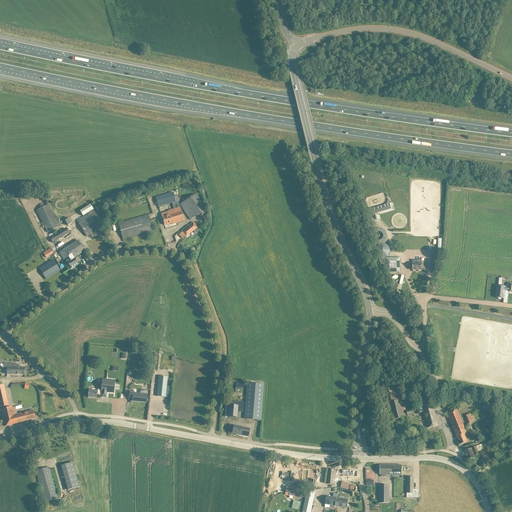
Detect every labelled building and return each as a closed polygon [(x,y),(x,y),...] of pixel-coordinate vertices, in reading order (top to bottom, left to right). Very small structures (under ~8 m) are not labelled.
[(173,191),(155,197),(158,206),(176,201),(173,191)] [(180,203),(190,219),(205,210),(195,194),(180,203)] [(36,210),(47,232),(58,226),(47,204),(36,210)] [(80,211),(83,216),(93,209),(90,204),(80,211)] [(166,213),(161,214),(164,225),(172,223),(172,224),(177,223),(183,221),(179,207),(173,209),(168,211),(168,212),(169,215),(167,216),(166,213)] [(77,220),(84,232),(86,237),(103,226),(93,210),(77,220)] [(118,223),(121,234),(123,239),(153,231),(148,215),(118,223)] [(194,223),(180,234),(184,238),(197,227),(194,223)] [(49,238),(52,243),(68,233),(65,228),(49,238)] [(59,252),(64,260),(66,264),(68,263),(71,269),(78,264),(74,257),(85,251),(78,240),(59,252)] [(46,257),(52,253),(49,249),(43,253),(46,257)] [(385,258),(379,258),(380,264),(385,264),(386,273),(400,272),(400,258),(385,258)] [(39,269),(43,275),(46,279),(60,271),(53,260),(39,269)] [(421,263),(421,260),(412,260),(412,263),(411,263),(410,264),(410,265),(411,266),(411,267),(412,267),(412,270),(421,270),(421,263)] [(497,286),(496,298),(498,298),(499,299),(501,299),(501,298),(504,299),(505,291),(508,291),(508,292),(511,292),(511,283),(509,284),(508,288),(505,287),(497,286)] [(3,368),(4,368),(4,373),(7,373),(7,374),(24,375),(24,371),(25,371),(24,371),(24,367),(19,367),(19,365),(13,364),(14,363),(4,363),(3,368)] [(159,376),(157,396),(165,397),(167,377),(159,376)] [(101,392),(97,391),(93,391),(88,390),(88,398),(97,398),(97,395),(101,395),(101,397),(106,398),(107,392),(114,393),(115,381),(102,379),(101,389),(101,392)] [(415,381),(408,383),(410,392),(417,390),(424,388),(422,379),(415,381)] [(260,420),(261,415),(265,385),(249,383),(244,418),(260,420)] [(0,386),(0,403),(1,407),(9,405),(4,386),(0,386)] [(382,390),(387,407),(404,402),(400,386),(382,390)] [(130,391),(129,393),(129,398),(133,398),(132,401),(146,402),(147,392),(145,392),(145,393),(133,392),(133,391),(130,391)] [(429,392),(425,393),(421,395),(422,400),(431,398),(429,392)] [(225,417),(236,418),(237,411),(243,412),(244,403),(226,401),(225,417)] [(404,402),(387,407),(390,421),(408,417),(406,410),(404,402)] [(424,416),(426,423),(428,428),(437,425),(431,404),(419,407),(420,412),(424,411),(425,415),(424,416)] [(9,410),(8,407),(1,409),(5,426),(35,419),(33,410),(14,415),(12,409),(9,410)] [(417,407),(406,410),(408,417),(418,414),(417,407)] [(450,413),(448,414),(457,436),(461,434),(460,431),(463,430),(464,429),(457,410),(455,410),(452,412),(450,413)] [(465,416),(467,422),(468,424),(476,421),(474,415),(471,416),(470,414),(465,416)] [(228,433),(248,437),(250,429),(241,427),(230,425),(228,433)] [(461,434),(457,436),(460,445),(465,443),(467,442),(464,435),(466,434),(464,429),(463,430),(460,431),(461,434)] [(466,454),(466,456),(481,450),(479,445),(464,451),(466,454)] [(491,449),(486,451),(489,459),(494,457),(491,449)] [(481,450),(466,456),(468,460),(471,459),(473,462),(473,461),(476,460),(475,457),(475,456),(482,453),(481,450)] [(61,466),(62,470),(68,490),(79,487),(72,462),(61,466)] [(380,465),(380,475),(382,475),(382,477),(385,477),(385,476),(390,476),(390,475),(402,475),(402,465),(380,465)] [(36,471),(37,475),(45,502),(57,499),(48,467),(36,471)] [(303,467),(301,480),(306,480),(305,484),(314,485),(314,479),(314,480),(313,479),(313,476),(314,476),(315,468),(306,467),(307,467),(307,469),(303,469),(303,467),(304,467),(303,467)] [(328,469),(327,484),(334,485),(336,470),(328,469)] [(413,477),(407,477),(407,490),(407,493),(410,493),(410,498),(415,498),(418,498),(418,489),(413,489),(413,477)] [(342,482),(341,488),(348,490),(350,484),(342,482)] [(379,485),(379,503),(389,503),(389,485),(379,485)] [(288,486),(286,495),(301,498),(303,491),(300,489),(288,486)] [(307,490),(303,511),(310,511),(315,492),(307,490)] [(330,505),(336,506),(337,498),(338,495),(334,494),(333,498),(326,497),(325,507),(330,508),(330,505)] [(337,498),(336,506),(347,508),(348,500),(348,498),(340,497),(339,499),(337,498)]
